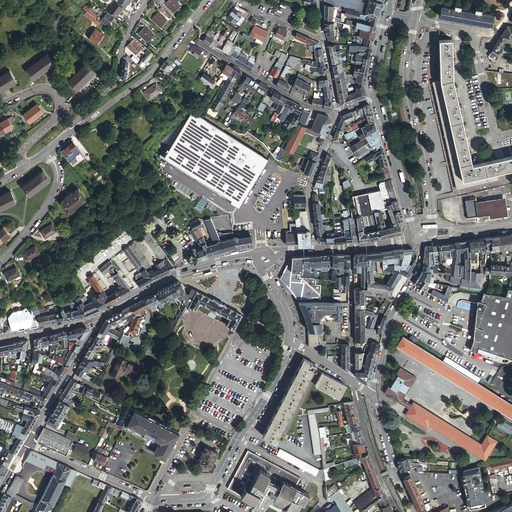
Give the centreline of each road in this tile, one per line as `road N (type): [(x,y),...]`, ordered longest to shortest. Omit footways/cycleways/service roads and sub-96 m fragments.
road 1 (tertiary): [(432,224),(405,76),(413,20)]
road 2 (residential): [(206,0),(151,71),(76,129)]
road 3 (tertiary): [(262,258),(178,273),(98,315)]
road 4 (residential): [(419,240),(419,265),(396,303),(370,391)]
road 5 (residential): [(0,103),(50,87),(62,104),(22,151),(18,171)]
road 6 (residential): [(199,42),(303,104),(336,113)]
road 7 (residential): [(76,129),(111,80),(144,0)]
road 8 (residential): [(336,113),(309,190),(315,249)]
road 9 (tertiary): [(375,97),(411,230)]
road 10 (residential): [(151,500),(28,442)]
road 11 (residential): [(0,262),(58,188),(59,170),(46,151)]
road 12 (unclassified): [(352,380),(351,246)]
road 13 (unclassified): [(393,506),(352,380)]
road 14 (residential): [(370,391),(414,511)]
road 15 (unclassified): [(473,30),(493,137),(511,133)]
road 16 (residential): [(28,442),(90,335)]
